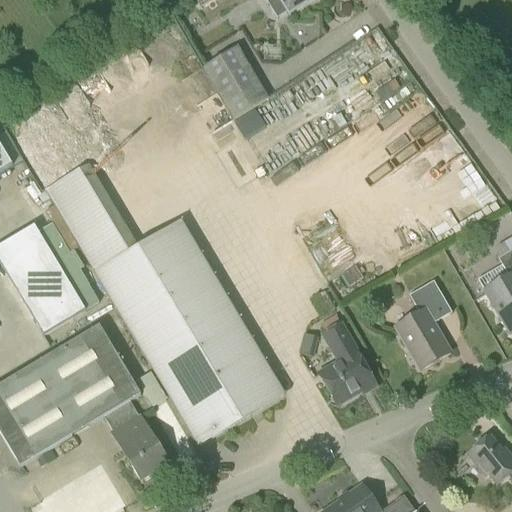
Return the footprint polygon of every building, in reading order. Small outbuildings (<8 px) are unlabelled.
[(279,0),(289,15),(312,0),(279,0)] [(202,71),(233,124),(267,104),(236,51),(202,71)] [(0,176),(12,170),(0,149),(0,176)] [(43,194),(96,279),(197,449),(200,448),(213,440),(250,418),(259,412),(282,399),(270,378),(180,227),(138,252),(88,168),(43,194)] [(455,202),(467,222),(498,203),(486,184),(455,202)] [(85,314),(84,314),(99,305),(79,272),(83,270),(74,253),(70,256),(52,226),(37,235),(33,228),(0,248),(0,269),(42,340),(85,314)] [(511,252),(497,261),(508,278),(484,292),(509,335),(511,333),(511,252)] [(450,355),(433,326),(451,315),(433,284),(409,298),(418,315),(395,329),(420,372),(450,355)] [(310,302),(320,320),(336,310),(325,293),(310,302)] [(336,408),(374,386),(340,327),(322,338),(338,366),(318,377),(336,408)] [(104,419),(130,403),(139,398),(98,329),(0,388),(0,438),(19,470),(104,419)] [(313,359),(318,340),(304,336),(299,355),(313,359)] [(139,486),(168,469),(130,403),(104,419),(113,435),(110,436),(139,486)] [(511,462),(509,459),(506,462),(490,441),(469,458),(486,479),(489,477),(498,487),(508,479),(511,483),(511,462)] [(412,511),(404,499),(385,511),(378,511),(361,488),(326,511),(412,511)]
